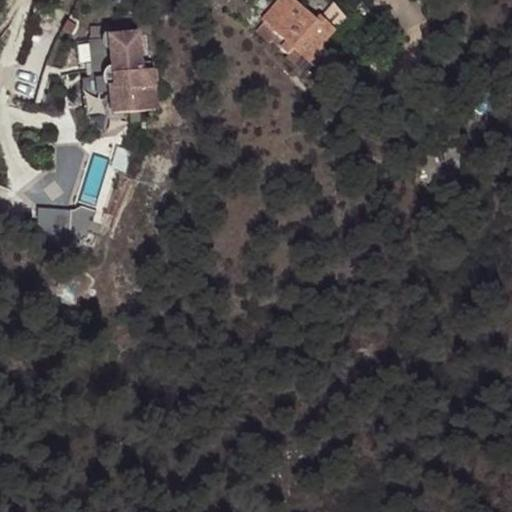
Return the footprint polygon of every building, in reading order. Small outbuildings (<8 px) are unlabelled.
[(295,48),(313,65),(327,50),(322,46),(309,34),(319,23),(294,0),(281,0),(264,19),(266,21),(257,29),(271,42),(273,39),(289,54),(295,48)] [(358,6),(335,31),(354,46),(376,22),(358,6)] [(309,34),(322,46),(335,31),(323,19),(319,23),(309,34)] [(94,78),(98,117),(161,111),(155,63),(144,64),(141,36),(115,39),(114,26),(91,28),(92,40),(89,40),(94,78)] [(98,240),(98,206),(41,206),(41,240),(98,240)]
